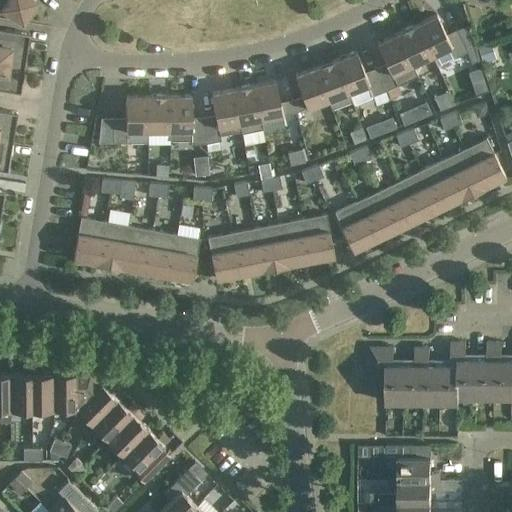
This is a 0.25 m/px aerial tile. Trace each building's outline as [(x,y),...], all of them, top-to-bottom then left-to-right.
[(0,0),(0,2),(2,3),(1,5),(22,18),(33,0),(0,0)] [(417,23),(432,55),(437,66),(468,51),(457,29),(446,34),(436,14),(417,23)] [(397,33),(412,65),(432,55),(417,23),(397,33)] [(457,29),(468,51),(472,62),(478,59),(467,24),(457,29)] [(0,58),(25,63),(30,33),(0,28),(0,58)] [(386,62),(375,68),(381,79),(386,90),(417,75),(412,65),(397,33),(377,42),(386,62)] [(490,42),(478,46),(483,61),(495,58),(490,42)] [(376,94),(386,90),(381,79),(375,68),(364,72),(357,51),(336,59),(352,101),(353,103),(376,94)] [(20,93),(25,63),(0,58),(0,89),(1,89),(20,93)] [(352,101),(336,59),(316,67),(328,99),(332,108),(352,101)] [(303,95),(292,99),(295,112),(328,99),(316,67),(295,74),(303,95)] [(488,89),(484,78),(471,82),(475,94),(488,89)] [(276,80),(254,84),(261,119),(295,112),(292,99),(280,102),(276,80)] [(262,129),(261,119),(254,84),(233,88),(241,131),(241,133),(262,129)] [(215,114),(203,117),(206,143),(220,140),(220,135),(241,131),(233,88),(211,93),(215,114)] [(434,95),(441,109),(455,104),(448,90),(434,95)] [(113,117),(113,142),(148,143),(148,130),(148,95),(125,95),(126,117),(113,117)] [(148,130),(170,130),(169,95),(148,95),(148,130)] [(206,143),(203,117),(192,117),(191,95),(169,95),(170,130),(170,139),(191,139),(192,142),(206,143)] [(489,113),(485,100),(472,104),(476,117),(489,113)] [(426,102),(398,113),(404,125),(431,114),(426,102)] [(0,139),(12,142),(17,112),(0,109),(0,139)] [(448,114),(453,126),(461,123),(457,111),(448,114)] [(453,126),(448,114),(439,118),(444,130),(453,126)] [(284,135),(283,117),(265,118),(266,135),(284,135)] [(391,118),(365,127),(369,137),(395,127),(391,118)] [(349,131),(354,143),(366,139),(361,126),(349,131)] [(404,131),(409,143),(418,140),(413,127),(404,131)] [(409,143),(404,131),(396,134),(400,146),(409,143)] [(486,137),(464,148),(483,188),(484,187),(484,186),(505,176),(486,137)] [(0,170),(8,171),(12,142),(0,139),(0,170)] [(358,149),(363,161),(371,157),(367,145),(358,149)] [(286,151),(290,165),(304,162),(301,147),(286,151)] [(462,198),(483,188),(464,148),(442,158),(462,198)] [(363,161),(358,149),(349,152),(354,164),(363,161)] [(206,156),(192,157),(194,176),(208,174),(206,156)] [(421,169),(440,208),(460,197),(461,199),(462,198),(442,158),(421,169)] [(156,163),(155,176),(168,177),(169,164),(156,163)] [(310,167),(314,180),(323,176),(319,164),(310,167)] [(269,166),(258,168),(259,172),(260,178),(270,177),(271,176),(270,170),(269,166)] [(314,180),(310,167),(301,171),(306,183),(314,180)] [(440,208),(421,169),(399,179),(418,218),(440,208)] [(270,177),(272,190),(282,188),(279,175),(271,176),(270,177)] [(272,190),(270,177),(260,178),(263,191),(272,190)] [(110,192),(111,179),(102,178),(101,191),(110,192)] [(111,179),(110,192),(120,193),(121,180),(111,179)] [(418,218),(399,179),(378,190),(397,228),(418,218)] [(246,181),(233,184),(236,196),(249,194),(246,181)] [(149,195),(158,196),(159,183),(150,182),(149,195)] [(168,184),(159,183),(158,196),(167,197),(168,184)] [(202,200),(203,187),(193,186),(192,199),(202,200)] [(203,187),(202,200),(211,201),(212,188),(203,187)] [(356,200),(375,239),(397,228),(378,190),(356,200)] [(353,250),(375,239),(356,200),(334,211),(353,250)] [(326,212),(302,217),(310,260),(334,255),(326,212)] [(96,263),(97,263),(105,220),(81,215),(73,258),(96,262),(96,263)] [(278,222),(287,265),(288,265),(288,264),(310,260),(302,217),(278,222)] [(197,233),(198,221),(178,219),(177,232),(197,233)] [(128,224),(105,220),(97,263),(120,268),(128,224)] [(255,226),(263,270),(287,265),(278,222),(255,226)] [(122,267),(144,271),(152,228),(128,224),(120,268),(122,268),(122,267)] [(231,231),(240,274),(262,269),(262,270),(263,270),(255,226),(231,231)] [(175,233),(152,228),(144,271),(168,275),(175,233)] [(240,274),(231,231),(207,236),(216,278),(240,274)] [(175,233),(168,275),(192,280),(200,237),(175,233)] [(458,396),(459,341),(451,341),(451,363),(440,363),(440,402),(459,402),(459,396),(458,396)] [(458,396),(459,396),(476,397),(476,358),(466,358),(466,341),(459,341),(458,396)] [(476,358),(476,397),(494,397),(494,341),(487,341),(487,358),(476,358)] [(494,341),(494,397),(511,396),(511,358),(502,358),(502,341),(494,341)] [(386,402),(404,402),(405,363),(394,363),(394,346),(371,346),(370,363),(386,364),(386,402)] [(415,363),(405,363),(404,402),(422,402),(423,346),(415,346),(415,363)] [(423,346),(422,402),(440,402),(440,363),(430,363),(430,346),(423,346)] [(23,372),(10,372),(11,408),(32,408),(32,365),(22,365),(23,372)] [(32,365),(32,408),(54,407),(53,372),(41,372),(41,365),(32,365)] [(53,365),(53,372),(54,407),(76,407),(90,371),(62,372),(62,365),(53,365)] [(111,391),(90,371),(76,407),(92,423),(117,397),(117,398),(122,393),(115,386),(111,391)] [(10,372),(0,372),(0,408),(0,421),(11,421),(11,408),(10,372)] [(117,397),(92,423),(107,438),(137,407),(131,401),(126,406),(117,398),(117,397)] [(144,413),(137,407),(107,438),(123,453),(148,427),(139,419),(144,413)] [(135,472),(144,480),(169,454),(161,446),(169,438),(162,431),(157,436),(148,427),(123,453),(138,468),(135,472)] [(58,453),(63,441),(54,438),(50,450),(58,453)] [(63,441),(58,453),(67,456),(71,444),(63,441)] [(372,444),(372,456),(387,456),(387,444),(372,444)] [(398,466),(398,479),(440,479),(440,470),(431,470),(431,456),(412,456),(412,444),(387,444),(387,467),(398,466)] [(24,460),(33,460),(33,447),(24,447),(24,460)] [(42,447),(33,447),(33,460),(42,460),(42,447)] [(74,472),(83,463),(76,457),(67,466),(74,472)] [(83,463),(74,472),(80,479),(89,469),(83,463)] [(189,511),(197,505),(186,494),(201,479),(188,467),(164,492),(171,499),(158,511),(189,511)] [(15,475),(26,486),(32,480),(21,469),(15,475)] [(26,486),(15,475),(9,480),(20,492),(26,486)] [(94,511),(98,509),(84,495),(68,479),(55,491),(61,496),(48,509),(51,511),(94,511)] [(379,502),(431,502),(431,489),(440,489),(440,479),(398,479),(398,492),(379,492),(379,502)] [(116,495),(107,505),(114,511),(123,502),(116,495)] [(430,511),(431,502),(379,502),(378,511),(430,511)]
